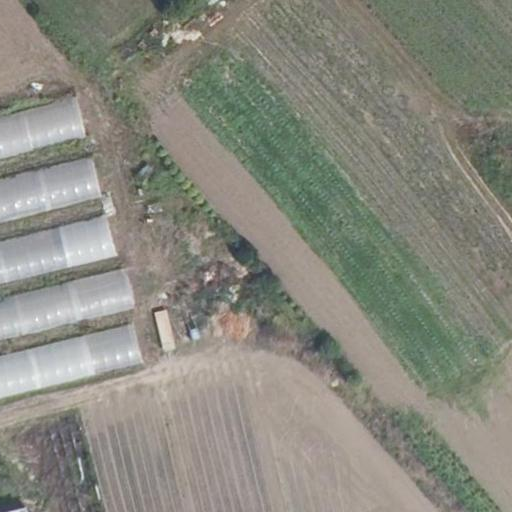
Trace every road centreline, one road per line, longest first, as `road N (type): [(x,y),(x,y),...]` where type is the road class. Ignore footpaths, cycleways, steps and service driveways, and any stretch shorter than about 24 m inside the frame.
road 1 (track): [(345,0),(443,105),(511,261)]
road 2 (track): [(0,415),(260,348)]
